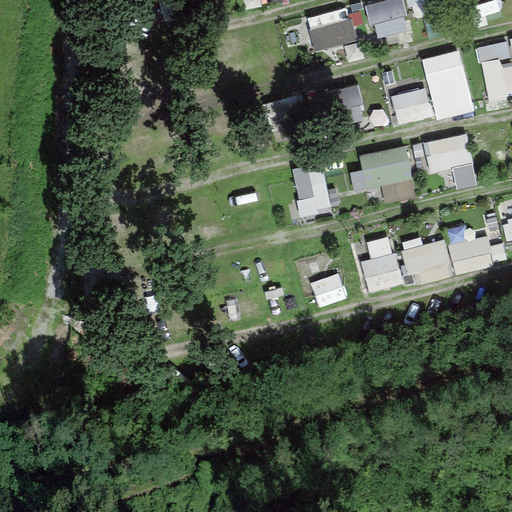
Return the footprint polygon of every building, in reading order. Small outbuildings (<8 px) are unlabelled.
[(441,0),(411,0),(415,14),(443,8),(441,0)] [(365,12),(376,42),(405,31),(394,1),(365,12)] [(316,49),(359,41),(352,5),(309,13),(316,49)] [(511,93),(511,48),(511,39),(481,43),(489,97),(511,93)] [(423,57),(441,115),(477,105),(459,46),(423,57)] [(353,81),(360,119),(379,116),(372,78),(353,81)] [(393,94),(402,123),(435,113),(427,84),(393,94)] [(268,104),(279,138),(310,127),(298,93),(268,104)] [(511,135),(509,122),(476,128),(483,160),(511,154),(511,135)] [(434,169),(454,166),(457,185),(476,181),(466,131),(428,138),(434,169)] [(410,144),(364,150),(366,168),(354,169),(356,188),(386,184),(388,196),(416,192),(410,144)] [(323,158),(292,166),(305,214),(336,205),(323,158)] [(246,206),(271,197),(267,185),(242,195),(246,206)] [(242,207),(247,233),(270,229),(265,202),(242,207)] [(495,263),(492,235),(470,237),(469,224),(452,226),(455,266),(495,263)] [(365,238),(371,285),(402,281),(396,234),(365,238)] [(412,282),(455,274),(447,236),(405,244),(412,282)] [(235,257),(238,282),(262,280),(259,254),(235,257)] [(315,264),(326,306),(362,296),(351,255),(315,264)] [(258,290),(234,294),(239,320),(263,316),(258,290)]
